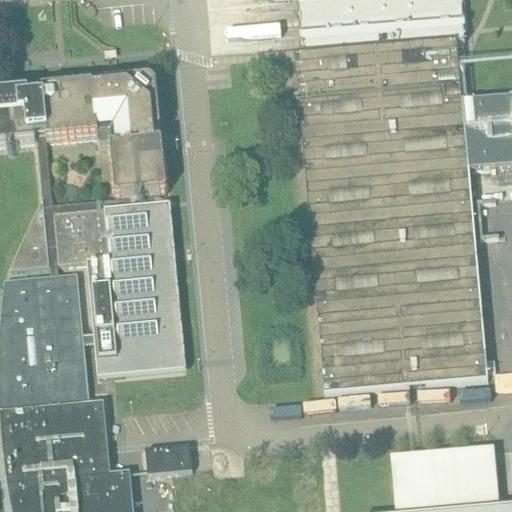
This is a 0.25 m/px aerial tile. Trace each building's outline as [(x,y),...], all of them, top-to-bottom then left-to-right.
[(298,0),(303,58),(294,59),(325,399),(487,385),(457,47),(465,46),(460,0),(298,0)] [(43,207),(12,276),(49,272),(50,282),(5,286),(4,295),(0,344),(0,410),(4,468),(10,503),(11,511),(133,511),(130,477),(127,477),(110,478),(103,407),(89,408),(84,349),(96,348),(95,339),(83,340),(77,279),(60,281),(59,271),(88,268),(109,266),(111,264),(107,222),(106,215),(105,214),(106,214),(127,212),(145,210),(146,212),(162,211),(160,198),(165,197),(166,196),(162,148),(160,146),(157,147),(156,135),(152,91),(150,89),(127,91),(94,95),(94,91),(92,90),(44,95),(43,96),(43,100),(32,101),(32,97),(30,96),(0,98),(0,150),(35,147),(37,146),(43,207)] [(109,266),(88,268),(95,339),(96,348),(99,386),(182,379),(167,217),(107,222),(111,264),(111,266),(109,266)] [(500,327),(511,327),(511,282),(499,282),(500,327)] [(148,480),(192,476),(190,450),(145,454),(148,480)] [(498,511),(493,453),(392,462),(396,511),(498,511)]
